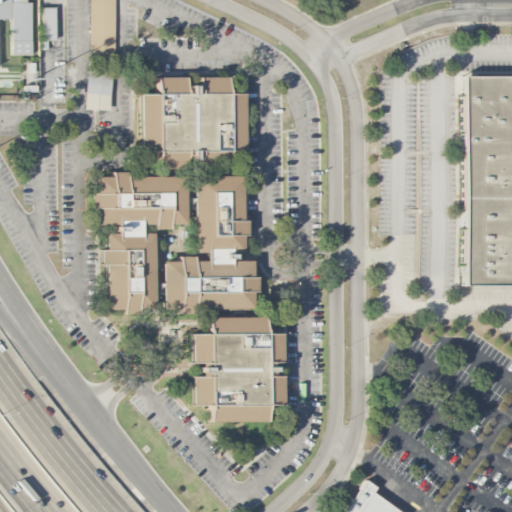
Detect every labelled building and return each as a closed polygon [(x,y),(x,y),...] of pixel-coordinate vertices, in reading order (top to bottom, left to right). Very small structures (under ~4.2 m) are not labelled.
[(0,0),(9,0),(9,17),(0,17),(0,0)] [(113,0),(88,0),(88,53),(112,54),(113,0)] [(10,53),(11,1),(30,1),(29,53),(10,53)] [(40,40),(54,40),(54,8),(40,8),(40,40)] [(83,110),(108,111),(110,68),(85,67),(83,110)] [(458,73),(511,73),(511,284),(458,284),(458,73)] [(154,76),(183,76),(183,85),(196,84),(196,76),(225,76),(225,92),(241,92),(242,149),(225,149),(226,166),(197,166),(197,157),(183,157),(183,166),(154,166),(154,149),(138,150),(137,92),(154,92),(154,76)] [(94,224),(93,176),(183,175),(183,224),(94,224)] [(192,252),(192,175),(240,175),(240,251),(192,252)] [(103,232),(151,232),(152,309),(103,309),(103,232)] [(161,307),(161,260),(249,259),(250,306),(161,307)] [(190,404),(190,376),(206,376),(206,361),(189,361),(189,333),(206,333),(206,316),(262,316),(263,332),(280,332),(280,360),(263,360),(263,374),(280,374),(280,403),(263,403),(263,420),(207,420),(207,404),(190,404)] [(373,486),(355,511),(339,511),(363,479),(373,486)]
